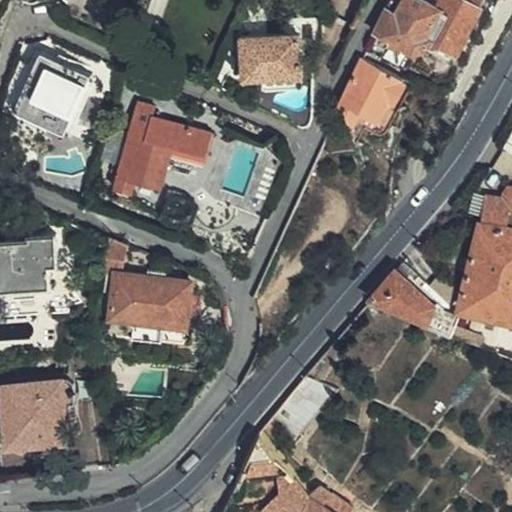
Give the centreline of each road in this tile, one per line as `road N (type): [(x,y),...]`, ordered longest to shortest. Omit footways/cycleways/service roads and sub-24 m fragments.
road 1 (residential): [(0,497),(107,482),(165,452),(233,374),(246,331),(229,278),(177,250),(0,187)]
road 2 (secondary): [(132,511),(181,485),(413,216),(511,69)]
